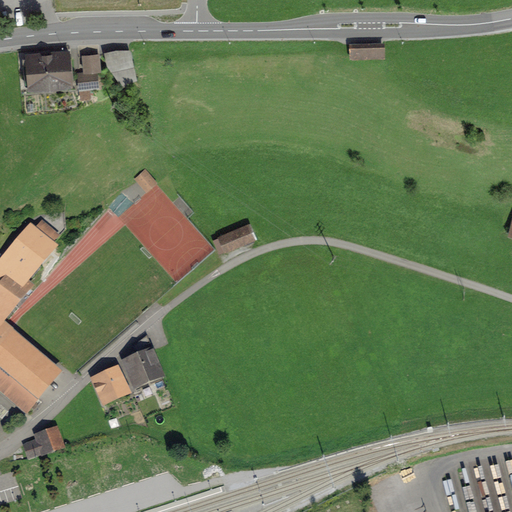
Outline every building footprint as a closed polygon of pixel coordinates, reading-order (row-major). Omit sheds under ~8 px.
[(383,58),(383,47),(352,47),(352,58),(383,58)] [(122,51),(105,55),(107,64),(122,85),(136,79),(129,52),(122,53),(122,51)] [(72,78),(70,54),(28,57),(29,59),(24,59),(26,85),(31,85),(31,86),(69,83),(68,79),(72,78)] [(98,55),(83,57),(85,71),(100,70),(98,55)] [(97,85),(99,85),(99,75),(95,75),(95,73),(80,74),(80,87),(97,86),(97,85)] [(155,183),(145,172),(138,178),(147,189),(155,183)] [(247,225),(220,237),(226,251),(253,239),(247,225)] [(56,371),(4,326),(19,309),(12,303),(42,268),(36,263),(51,246),(33,231),(24,242),(21,239),(15,247),(13,245),(0,260),(0,366),(10,375),(6,380),(7,396),(23,409),(56,371)] [(133,347),(137,358),(125,363),(135,386),(161,375),(146,338),(133,347)] [(126,392),(116,371),(115,372),(114,370),(107,373),(108,375),(97,380),(101,388),(98,390),(103,402),(126,392)] [(39,437),(40,440),(26,445),(31,459),(46,453),(45,452),(60,447),(55,432),(39,437)] [(139,459),(156,455),(152,439),(135,443),(139,459)] [(123,442),(103,448),(107,463),(128,457),(123,442)]
